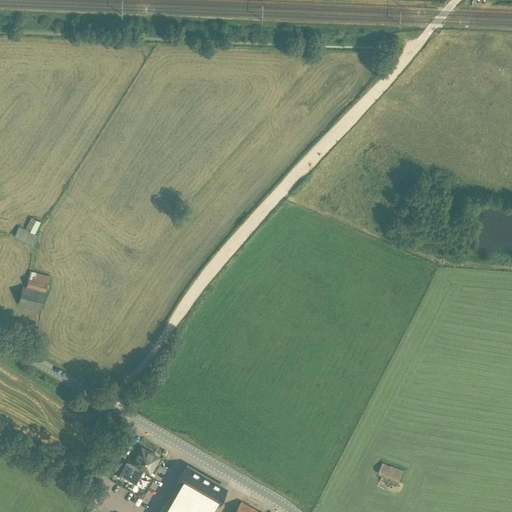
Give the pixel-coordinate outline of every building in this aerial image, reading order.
[(24,229),(19,226),(14,236),(32,244),(37,234),(35,233),(40,222),(30,217),(24,229)] [(49,275),(30,270),(26,287),(23,286),(18,304),(40,310),(49,275)] [(122,458),(115,472),(136,484),(144,470),(149,472),(157,457),(142,448),(132,464),(122,458)] [(403,470),(383,462),(378,474),(398,482),(403,470)] [(163,511),(211,511),(216,504),(226,488),(187,466),(178,481),(180,483),(172,497),(170,496),(170,497),(170,498),(166,504),(166,505),(167,505),(163,511)] [(260,511),(241,501),(234,511),(230,511),(229,511),(260,511)]
